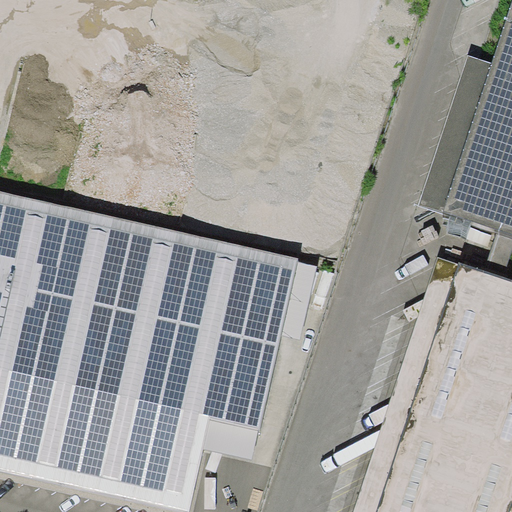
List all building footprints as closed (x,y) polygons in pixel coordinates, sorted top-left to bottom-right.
[(511,0),(492,63),(442,215),(511,239),(511,0)] [(492,63),(468,56),(419,206),(442,215),(492,63)] [(299,258),(0,191),(0,468),(190,511),(204,449),(210,420),(258,430),(260,431),(281,335),(298,262),(299,258)] [(375,511),(458,264),(438,258),(354,511),(375,511)] [(318,266),(298,262),(281,335),(301,339),(318,266)] [(511,279),(458,262),(458,264),(375,511),(508,511),(511,502),(511,279)] [(252,459),(258,430),(210,420),(204,449),(252,459)]
